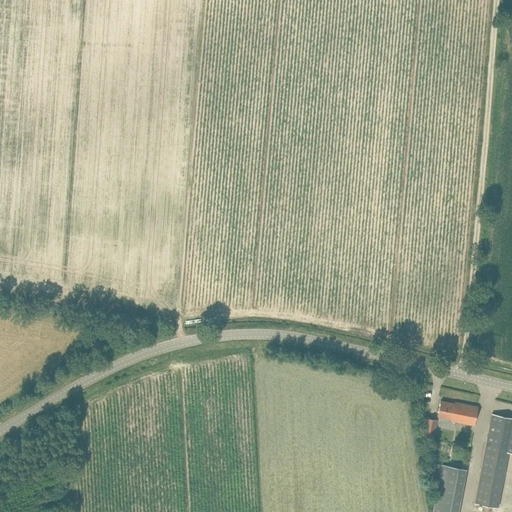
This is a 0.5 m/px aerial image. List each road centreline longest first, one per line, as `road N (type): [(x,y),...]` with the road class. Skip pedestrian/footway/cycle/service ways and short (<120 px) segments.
road 1 (tertiary): [(0,431),(142,354),(236,335),(302,338),(511,386)]
road 2 (track): [(462,374),(494,0)]
